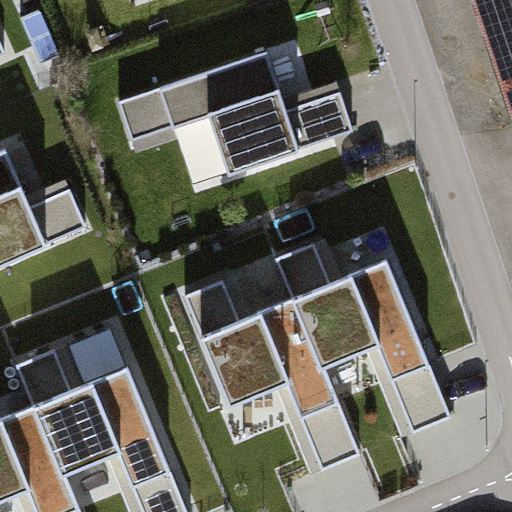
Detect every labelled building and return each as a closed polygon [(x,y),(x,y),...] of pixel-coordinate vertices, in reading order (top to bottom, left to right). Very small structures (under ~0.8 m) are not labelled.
[(511,0),(465,0),(510,135),(511,134),(511,0)] [(271,42),(160,79),(173,116),(209,103),(229,160),(302,134),(271,42)] [(11,135),(0,139),(0,245),(49,225),(11,135)] [(392,367),(429,352),(386,245),(204,319),(233,389),(290,366),(304,400),(335,387),(320,352),(376,329),(392,367)] [(132,473),(169,457),(125,351),(0,402),(0,485),(30,473),(44,507),(75,494),(60,458),(116,435),(132,473)]
